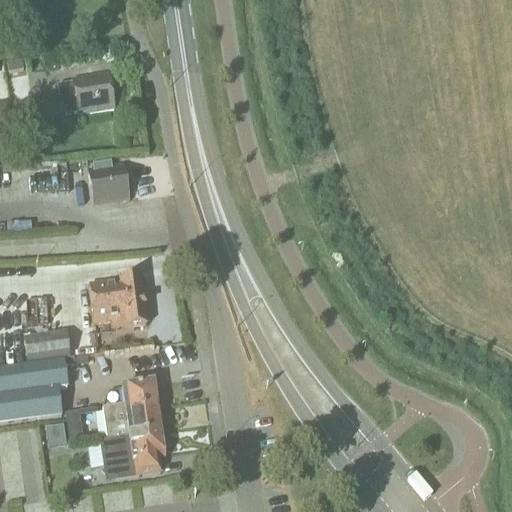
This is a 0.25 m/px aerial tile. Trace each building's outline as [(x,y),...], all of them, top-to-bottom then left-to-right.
[(7,76),(23,72),(21,63),(5,66),(7,76)] [(62,117),(63,117),(77,115),(77,117),(113,111),(107,76),(71,82),(72,85),(56,87),(58,98),(32,103),(36,124),(63,120),(62,117)] [(109,194),(109,207),(92,208),(92,220),(131,219),(130,206),(121,206),(120,194),(109,194)] [(121,283),(90,287),(95,326),(111,324),(112,332),(145,327),(138,278),(120,281),(121,283)] [(49,336),(49,316),(10,317),(11,337),(49,336)] [(23,341),(27,367),(69,362),(66,336),(23,341)] [(69,362),(27,367),(0,371),(0,426),(59,419),(55,391),(65,390),(62,369),(73,367),(72,361),(69,362)] [(123,407),(102,410),(103,418),(156,411),(154,399),(156,399),(155,390),(153,391),(152,386),(121,391),(123,407)] [(156,411),(103,418),(107,442),(110,442),(159,435),(158,431),(161,431),(160,422),(157,422),(156,411)] [(64,416),(68,440),(82,438),(79,414),(64,416)] [(159,435),(110,442),(116,482),(160,476),(158,460),(163,459),(162,455),(165,455),(163,445),(161,446),(159,435)]
